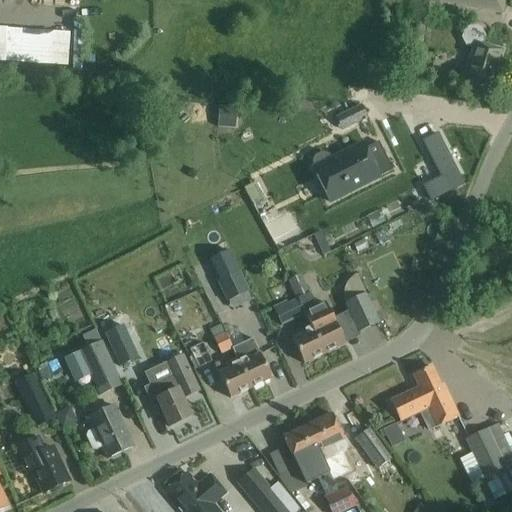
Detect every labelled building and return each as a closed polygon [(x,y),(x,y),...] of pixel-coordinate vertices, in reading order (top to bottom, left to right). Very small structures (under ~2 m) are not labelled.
[(505,0),(421,0),(421,2),(503,15),(505,0)] [(409,43),(423,45),(425,27),(411,25),(409,43)] [(466,47),(473,49),(463,82),(491,90),(503,51),(483,45),(485,36),(481,28),(472,26),(464,30),(461,39),(466,47)] [(2,27),(1,63),(67,64),(67,28),(2,27)] [(366,118),(359,105),(334,118),(340,131),(366,118)] [(411,105),(375,120),(398,174),(428,161),(423,149),(428,147),(411,105)] [(448,139),(429,148),(442,176),(416,189),(422,202),(468,180),(448,139)] [(317,178),(329,202),(392,170),(378,142),(365,149),(362,144),(332,159),(337,167),(317,178)] [(259,181),(268,201),(281,195),(272,175),(259,181)] [(270,230),(279,248),(291,242),(282,224),(270,230)] [(363,241),(353,246),(357,253),(366,248),(363,241)] [(227,303),(250,292),(240,272),(217,283),(227,303)] [(324,354),(345,344),(331,315),(330,315),(325,303),(315,308),(301,276),(289,282),(297,301),(298,300),(306,316),(310,324),(324,354)] [(366,295),(345,305),(358,332),(378,322),(366,295)] [(298,300),(297,301),(288,305),(295,321),(306,316),(298,300)] [(287,303),(274,309),(282,326),(295,321),(288,305),(287,303)] [(310,324),(309,325),(299,330),(302,335),(292,340),(304,364),(324,354),(310,324)] [(221,326),(210,331),(213,339),(224,334),(221,326)] [(123,331),(105,340),(120,373),(139,364),(123,331)] [(232,349),(226,334),(224,334),(213,339),(221,356),(232,351),(232,349)] [(253,340),(232,349),(232,351),(236,359),(250,389),(271,380),(259,355),(253,340)] [(78,352),(63,359),(74,383),(89,376),(99,397),(122,386),(111,362),(101,342),(78,352)] [(192,357),(189,358),(188,358),(193,369),(197,368),(198,369),(212,363),(204,343),(189,350),(192,357)] [(188,358),(189,358),(187,354),(184,355),(164,364),(176,390),(163,396),(158,384),(146,390),(151,402),(156,400),(169,428),(190,418),(182,400),(200,392),(191,370),(193,369),(188,358)] [(236,359),(228,363),(226,359),(214,365),(219,374),(230,399),(250,389),(236,359)] [(405,395),(390,402),(395,412),(399,422),(413,415),(427,409),(432,418),(436,428),(448,423),(459,417),(451,400),(443,384),(441,385),(437,376),(433,367),(424,371),(414,376),(417,382),(420,388),(405,395)] [(16,384),(26,406),(45,397),(35,374),(16,384)] [(96,451),(102,448),(107,459),(133,448),(114,407),(86,420),(91,431),(87,433),(86,437),(92,450),(96,451)] [(332,415),(308,427),(317,447),(330,474),(342,468),(336,457),(347,451),(346,449),(348,448),(344,440),(332,415)] [(41,417),(33,429),(51,441),(59,429),(41,417)] [(465,440),(494,501),(511,492),(511,454),(497,425),(465,440)] [(295,432),(283,438),(289,451),(295,463),(307,458),(312,469),(317,480),(319,479),(322,483),(324,488),(329,486),(334,483),(330,474),(317,447),(308,427),(295,432)] [(392,460),(369,430),(355,440),(377,471),(392,460)] [(420,452),(432,445),(426,434),(414,441),(420,452)] [(37,439),(17,449),(27,470),(31,469),(43,494),(68,482),(52,448),(44,452),(37,439)] [(284,449),(268,457),(288,496),(304,487),(284,449)] [(347,480),(342,468),(330,474),(334,483),(336,486),(347,480)] [(237,484),(259,511),(298,511),(300,511),(277,483),(271,488),(255,469),(237,484)] [(180,511),(218,511),(212,503),(224,493),(209,475),(196,485),(186,473),(164,491),(180,511)] [(335,493),(324,498),(328,508),(330,511),(343,511),(344,511),(355,506),(351,497),(346,487),(335,493)]
